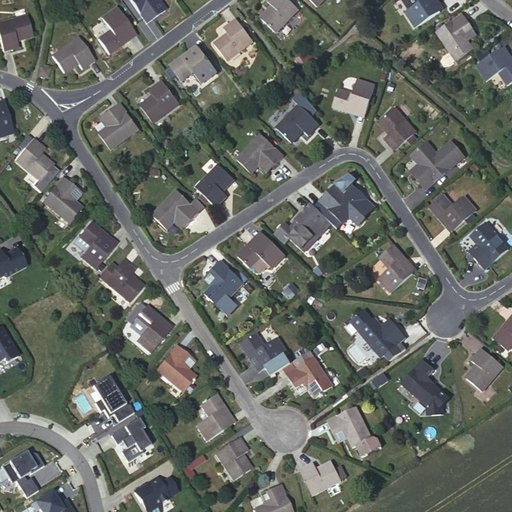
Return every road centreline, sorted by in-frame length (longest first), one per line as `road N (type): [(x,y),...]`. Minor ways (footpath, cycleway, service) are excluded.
road 1 (residential): [(161,271),(350,154),(364,159),(458,298)]
road 2 (residential): [(161,271),(259,420),(287,430)]
road 3 (residential): [(59,115),(220,0)]
road 4 (residential): [(59,115),(161,271)]
road 5 (residential): [(97,511),(86,473),(54,437),(0,432)]
